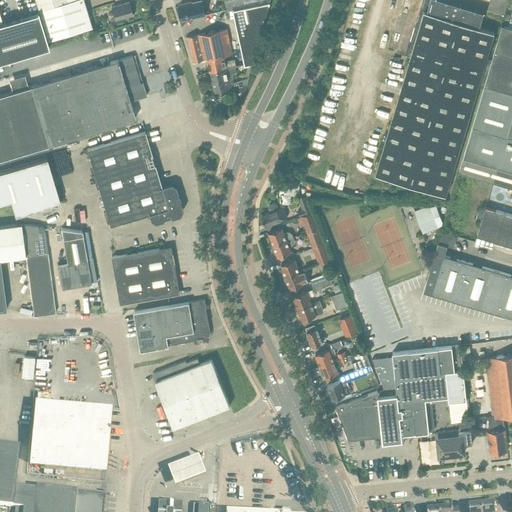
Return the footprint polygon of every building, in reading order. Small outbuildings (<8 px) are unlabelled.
[(35,0),(39,9),(69,0),(35,0)] [(84,0),(69,0),(39,9),(48,39),(92,26),(84,0)] [(270,1),(270,0),(224,0),(228,9),(234,8),(270,1)] [(411,55),(376,173),(446,194),(479,86),(487,57),(495,31),(480,27),(484,11),(447,0),(422,0),(406,54),(411,55)] [(111,6),(115,20),(133,14),(129,1),(111,6)] [(202,1),(189,4),(179,6),(182,19),(205,14),(202,1)] [(252,62),(270,1),(234,8),(245,63),(252,62)] [(0,60),(49,46),(38,10),(37,10),(38,12),(0,22),(0,60)] [(511,12),(506,11),(502,24),(511,26),(511,12)] [(511,26),(502,24),(492,59),(488,74),(511,80),(511,26)] [(227,28),(198,33),(187,36),(193,61),(207,59),(210,71),(211,71),(235,65),(237,65),(235,58),(226,60),(225,55),(233,54),(227,28)] [(12,91),(0,94),(0,158),(135,118),(130,100),(147,95),(143,81),(138,82),(136,76),(138,76),(132,55),(118,59),(117,59),(28,86),(12,91)] [(488,74),(492,59),(487,57),(479,86),(484,88),(488,74)] [(232,72),(236,71),(235,65),(211,71),(214,85),(217,84),(216,81),(226,78),(233,77),(232,72)] [(506,134),(511,115),(511,80),(488,74),(484,88),(473,124),(506,134)] [(242,79),(238,80),(234,81),(233,77),(226,78),(216,81),(217,84),(214,85),(216,93),(234,89),(236,101),(240,100),(246,89),(249,78),(242,79)] [(511,135),(506,134),(473,124),(464,157),(511,171),(511,135)] [(162,187),(162,185),(145,130),(87,148),(110,224),(149,213),(150,212),(144,192),(162,187)] [(47,157),(0,171),(0,202),(11,200),(15,215),(60,201),(47,157)] [(511,171),(464,157),(460,171),(511,186),(511,171)] [(181,203),(178,194),(177,192),(178,192),(176,186),(171,183),(162,185),(162,187),(144,192),(150,212),(149,213),(150,219),(156,222),(164,219),(164,218),(171,216),(171,217),(180,215),(183,209),(181,203)] [(297,185),(286,183),(285,190),(280,189),(280,194),(296,196),(297,185)] [(312,211),(306,196),(298,196),(303,208),(298,210),(300,216),(312,211)] [(287,216),(283,206),(279,208),(277,203),(275,202),(269,204),(268,207),(270,211),(262,214),(266,225),(287,216)] [(443,221),(435,202),(415,210),(423,233),(442,225),(443,221)] [(481,221),(477,235),(511,245),(511,214),(486,207),(485,210),(479,208),(476,220),(481,221)] [(318,227),(312,211),(300,216),(306,232),(307,231),(318,227)] [(0,257),(26,255),(21,222),(0,225),(0,257)] [(44,230),(39,231),(38,225),(21,222),(26,255),(47,252),(47,251),(44,230)] [(284,232),(283,228),(282,227),(269,232),(273,244),(287,239),(294,236),(292,233),(290,231),(287,231),(284,232)] [(324,243),(318,227),(307,231),(313,247),(324,243)] [(63,238),(67,262),(87,259),(83,234),(63,238)] [(295,240),(294,236),(287,239),(273,244),(274,245),(273,247),(274,250),(276,250),(278,256),(292,251),(290,246),(292,245),(294,243),(295,240)] [(511,317),(511,274),(445,255),(447,245),(438,242),(423,291),(511,317)] [(330,259),(324,243),(313,247),(319,263),(330,259)] [(180,293),(173,253),(164,247),(112,256),(120,303),(180,293)] [(54,302),(47,252),(26,255),(34,315),(56,312),(54,302)] [(295,258),(290,260),(281,264),(285,276),(299,271),(295,258)] [(91,282),(87,259),(67,262),(57,264),(62,287),(91,282)] [(304,269),(299,271),(285,276),(286,277),(284,278),(286,282),(288,283),(290,288),(309,281),(304,269)] [(334,270),(311,279),(312,283),(336,275),(334,270)] [(316,295),(314,292),(333,284),(331,280),(337,278),(336,275),(312,283),(311,284),(312,288),(307,290),(302,292),(293,295),(298,308),(312,302),(310,297),(316,295)] [(336,309),(348,305),(343,291),(331,295),(336,309)] [(210,331),(205,298),(134,311),(141,350),(169,345),(169,344),(198,339),(198,340),(203,339),(203,338),(205,338),(207,337),(209,336),(210,335),(210,333),(210,331)] [(312,302),(298,308),(302,320),(312,316),(316,314),(322,312),(321,309),(322,308),(322,306),(319,299),(317,300),(312,302)] [(316,323),(315,323),(306,327),(307,331),(312,346),(323,342),(316,323)] [(454,370),(452,345),(450,329),(407,334),(409,350),(393,351),(394,361),(391,362),(390,356),(372,358),(384,388),(379,390),(379,396),(397,394),(395,376),(446,371),(454,370)] [(331,344),(332,348),(334,347),(334,349),(343,345),(341,340),(331,344)] [(488,343),(464,346),(469,382),(481,380),(478,356),(490,355),(488,343)] [(461,344),(452,345),(454,370),(464,369),(461,344)] [(336,353),(334,349),(334,347),(332,348),(315,354),(320,365),(334,360),(332,354),(336,353)] [(352,362),(355,370),(371,364),(365,349),(360,351),(363,358),(352,362)] [(511,415),(511,353),(485,357),(492,415),(492,418),(504,416),(511,415)] [(33,376),(35,356),(25,355),(23,375),(33,376)] [(334,360),(320,365),(324,377),(334,374),(338,372),(336,367),(341,365),(341,364),(348,361),(346,356),(339,358),(334,360)] [(230,405),(212,358),(200,363),(198,357),(187,362),(186,360),(153,373),(174,427),(230,405)] [(337,381),(327,385),(333,399),(342,395),(345,394),(352,392),(349,384),(348,381),(369,373),(368,372),(373,370),(371,365),(356,370),(341,376),(342,379),(340,380),(337,381)] [(467,399),(464,369),(454,370),(446,371),(448,396),(449,396),(450,401),(467,399)] [(430,398),(448,396),(446,371),(395,376),(397,394),(401,433),(415,432),(429,430),(426,403),(431,402),(430,398)] [(345,403),(336,406),(348,439),(382,436),(382,441),(402,439),(401,433),(397,394),(379,396),(379,390),(345,403)] [(112,410),(35,403),(30,464),(106,471),(110,433),(111,433),(111,430),(109,430),(109,425),(110,425),(112,410)] [(508,450),(505,423),(504,416),(492,418),(492,415),(485,416),(485,419),(488,418),(489,430),(487,430),(489,442),(490,452),(508,450)] [(473,442),(472,433),(471,429),(459,430),(459,435),(438,437),(439,455),(452,453),(452,452),(464,451),(464,452),(465,452),(464,442),(472,442),(472,443),(473,442)] [(20,447),(0,444),(0,506),(23,509),(23,511),(33,511),(36,487),(16,485),(20,447)] [(198,459),(168,470),(175,488),(205,477),(198,459)] [(104,511),(106,494),(36,487),(33,511),(104,511)] [(496,511),(495,502),(482,504),(482,511),(496,511)]
